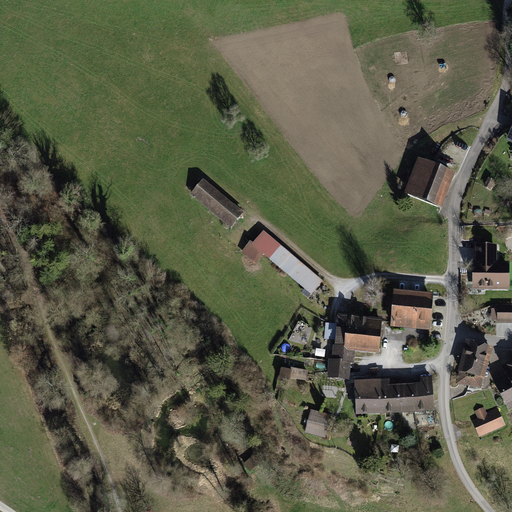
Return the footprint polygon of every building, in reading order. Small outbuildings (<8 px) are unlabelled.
[(422,161),(408,194),(441,207),(455,174),(422,161)] [(231,230),(244,215),(204,181),(191,197),(231,230)] [(312,297),(324,282),(264,233),(252,247),(249,245),(241,254),(255,266),(263,257),(312,297)] [(497,246),(477,246),(477,266),(470,266),(470,290),(510,290),(509,265),(497,265),(497,246)] [(435,296),(395,293),(391,331),(431,334),(435,296)] [(497,324),(511,323),(511,304),(497,305),(497,324)] [(342,340),(342,342),(331,341),(331,356),(326,355),(324,386),(345,387),(347,360),(350,360),(350,357),(374,359),(379,317),(345,313),(345,316),(334,315),(332,340),(342,340)] [(486,381),(494,349),(467,342),(457,385),(482,389),(484,380),(486,381)] [(511,364),(501,371),(505,380),(511,393),(511,364)] [(308,382),(309,372),(282,367),(280,378),(308,382)] [(422,386),(415,387),(417,417),(436,416),(434,379),(421,380),(422,386)] [(507,414),(511,411),(511,393),(505,380),(493,386),(507,414)] [(390,382),(372,383),(374,419),(392,418),(390,388),(390,382)] [(357,420),(374,419),(372,383),(355,384),(357,420)] [(415,387),(390,388),(392,418),(417,417),(415,387)] [(484,409),(475,413),(478,418),(472,420),(479,438),(505,427),(497,409),(486,414),(484,409)] [(312,414),(307,432),(324,437),(330,419),(312,414)] [(244,465),(251,473),(261,464),(254,457),(244,465)]
